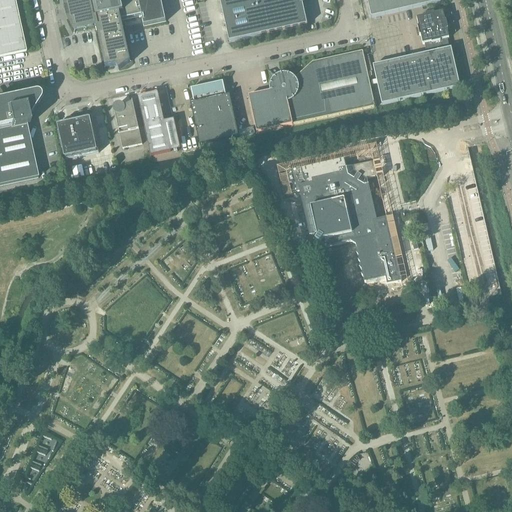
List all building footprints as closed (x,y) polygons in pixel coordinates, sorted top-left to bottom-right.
[(0,0),(0,58),(26,53),(14,0),(0,0)] [(74,34),(74,33),(75,31),(96,26),(105,69),(116,66),(119,71),(131,63),(121,21),(141,17),(144,27),(166,22),(161,0),(69,0),(71,3),(72,6),(73,9),(75,16),(75,18),(75,22),(75,26),(74,30),(74,33),(74,34)] [(305,5),(303,0),(219,0),(229,43),(307,26),(303,5),(305,5)] [(367,0),(371,19),(441,3),(439,0),(367,0)] [(373,66),(382,106),(460,88),(451,49),(449,49),(447,39),(449,39),(447,30),(448,30),(446,21),(445,21),(443,13),(434,15),(434,14),(425,16),(425,17),(417,19),(419,27),(418,28),(420,36),(421,36),(423,45),(425,45),(427,54),(373,66)] [(274,77),(268,70),(268,71),(274,78),(273,80),(271,82),(270,84),(270,86),(270,89),(270,91),(270,92),(248,96),(256,133),(375,107),(363,52),(312,63),(295,78),(293,77),(291,76),(289,75),(289,74),(288,74),(288,75),(286,74),(284,74),(281,74),(281,72),(280,72),(281,73),(278,74),(276,75),(274,77)] [(226,97),(223,82),(191,89),(194,104),(192,104),(191,100),(190,100),(199,146),(239,137),(229,92),(228,92),(228,96),(226,97)] [(160,92),(161,99),(168,97),(167,91),(160,92)] [(34,97),(32,96),(0,103),(0,187),(38,179),(26,126),(29,126),(27,115),(30,110),(31,110),(32,110),(33,108),(32,107),(35,101),(36,99),(35,98),(34,97)] [(115,108),(114,111),(122,149),(142,145),(133,102),(132,102),(132,103),(124,107),(121,105),(117,105),(115,108)] [(160,103),(140,107),(144,127),(164,122),(160,103)] [(91,118),(80,120),(56,126),(64,161),(99,153),(91,118)] [(164,122),(144,127),(146,137),(166,132),(164,122)] [(166,132),(146,137),(149,147),(168,142),(166,132)] [(168,142),(149,147),(151,156),(171,152),(168,142)] [(386,160),(346,169),(344,160),(302,170),(301,167),(284,171),(290,194),(299,192),(309,236),(304,245),(307,247),(305,250),(309,253),(316,242),(320,245),(322,241),(325,241),(327,248),(355,241),(358,253),(355,255),(359,257),(359,260),(356,262),(360,264),(361,267),(358,269),(362,271),(363,274),(360,276),(363,278),(365,283),(386,278),(387,285),(402,282),(387,218),(377,221),(367,179),(389,175),(386,160)] [(355,501),(367,509),(373,499),(362,491),(355,501)]
